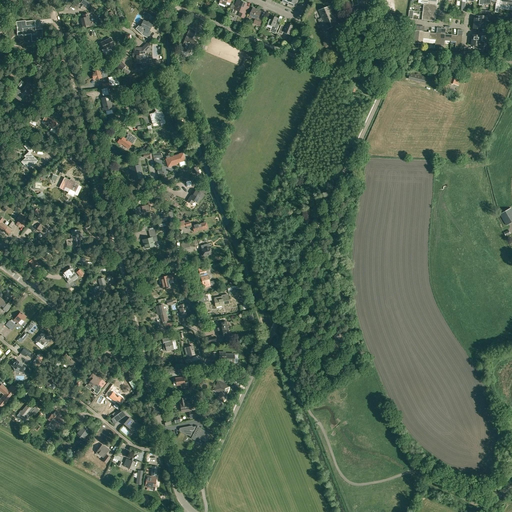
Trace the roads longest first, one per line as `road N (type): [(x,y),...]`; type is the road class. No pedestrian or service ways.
road 1 (unclassified): [(205,511),(203,482),(400,51)]
road 2 (track): [(143,375),(50,0)]
road 3 (tertiary): [(190,511),(178,495),(143,375),(0,260)]
road 4 (unclassified): [(400,51),(317,64),(158,0)]
road 5 (track): [(135,335),(195,323),(203,364),(193,391)]
